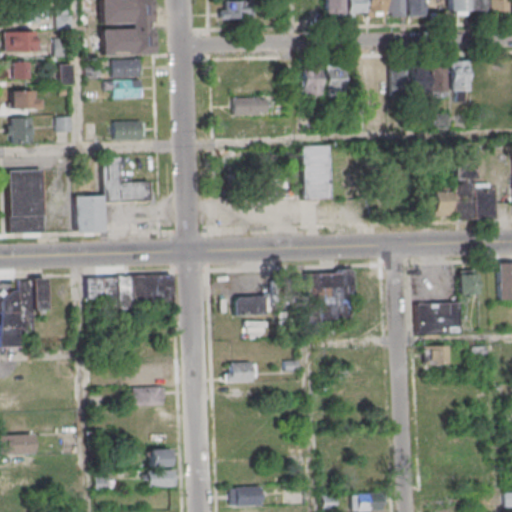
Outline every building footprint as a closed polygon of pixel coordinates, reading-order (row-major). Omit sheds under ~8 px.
[(0,0),(0,21),(36,21),(35,0),(0,0)] [(96,0),(98,55),(150,54),(148,0),(96,0)] [(218,0),(218,18),(249,18),(248,0),(218,0)] [(315,14),(314,0),(294,0),(294,14),(315,14)] [(321,0),(321,15),(339,15),(381,15),(381,0),(321,0)] [(384,0),(385,15),(422,15),(421,0),(384,0)] [(498,0),(487,0),(488,10),(499,10),(498,0)] [(68,28),(68,6),(52,6),(52,28),(68,28)] [(0,50),(33,50),(33,30),(0,30),(0,50)] [(68,54),(68,36),(50,36),(50,54),(68,54)] [(137,76),(137,58),(108,58),(108,76),(137,76)] [(466,59),(449,59),(449,100),(466,100),(466,59)] [(23,77),(23,60),(5,60),(5,77),(23,77)] [(445,97),(445,62),(428,62),(428,97),(445,97)] [(469,93),(488,93),(488,62),(469,62),(469,93)] [(69,63),(55,63),(55,83),(69,83),(69,63)] [(362,63),(362,92),(384,92),(384,63),(362,63)] [(425,65),(388,65),(388,94),(425,94),(425,65)] [(323,94),(343,94),(343,66),(323,66),(323,94)] [(299,96),(319,96),(319,68),(299,68),(299,96)] [(139,117),(139,79),(101,79),(101,89),(109,89),(109,98),(110,98),(110,117),(139,117)] [(36,90),(11,90),(11,108),(36,108),(36,90)] [(229,97),(229,113),(266,113),(266,97),(229,97)] [(28,143),(28,116),(7,116),(7,143),(28,143)] [(251,135),(251,118),(223,118),(223,135),(251,135)] [(111,138),(140,138),(140,120),(111,120),(111,138)] [(327,197),(326,145),(300,145),(300,174),(284,174),(284,161),(241,162),(242,198),(327,197)] [(452,219),(493,218),(493,183),(471,183),(471,158),(451,159),(452,219)] [(147,181),(118,182),(118,159),(100,159),(100,194),(72,195),(73,232),(101,231),(101,201),(147,200),(147,181)] [(42,169),(3,169),(4,232),(43,231),(42,169)] [(448,215),(448,188),(431,188),(431,215),(448,215)] [(511,298),(511,261),(496,261),(496,299),(511,298)] [(476,269),(455,269),(455,293),(476,293),(476,269)] [(351,285),(351,270),(313,271),(314,322),(371,321),(371,285),(351,285)] [(171,275),(84,275),(85,301),(116,300),(117,311),(129,311),(129,306),(171,306),(171,275)] [(44,309),(44,278),(15,278),(15,291),(0,291),(0,346),(18,347),(18,333),(31,333),(31,309),(44,309)] [(232,296),(232,314),(263,314),(263,296),(232,296)] [(415,301),(415,334),(458,334),(457,300),(415,301)] [(444,363),(444,345),(420,345),(420,363),(444,363)] [(255,381),(255,361),(224,361),(224,381),(255,381)] [(128,364),(128,383),(164,383),(164,364),(128,364)] [(160,386),(130,386),(130,404),(160,404),(160,386)] [(350,450),(377,452),(377,434),(351,432),(350,450)] [(31,434),(0,435),(1,474),(33,473),(31,434)] [(146,448),(146,465),(167,465),(167,448),(146,448)] [(351,485),(379,485),(379,468),(351,468),(351,485)] [(145,485),(171,485),(171,469),(145,469),(145,485)] [(427,485),(464,485),(464,469),(427,469),(427,485)] [(258,485),(228,485),(228,505),(258,505),(258,485)] [(502,507),(511,506),(511,490),(502,491),(502,507)] [(333,509),(333,494),(319,494),(319,509),(333,509)] [(379,494),(348,494),(348,509),(379,509),(379,494)]
